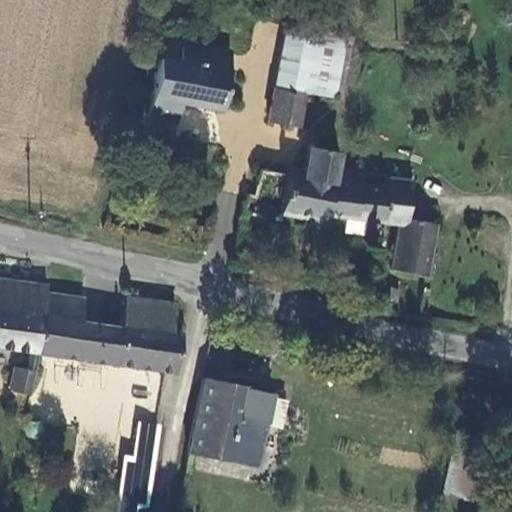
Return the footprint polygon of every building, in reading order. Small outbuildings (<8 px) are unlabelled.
[(282,23),(271,87),(306,93),(335,99),(347,36),(282,23)] [(184,52),(233,62),(236,49),(186,40),(184,52)] [(233,62),(184,52),(183,58),(164,54),(153,116),(181,122),(185,102),(224,110),(233,62)] [(299,129),(306,93),(271,87),(266,122),(299,129)] [(298,182),(331,187),(334,168),(338,154),(333,154),(335,136),(323,135),(307,130),(303,149),(298,173),(298,182)] [(326,216),(365,222),(372,176),(359,173),(352,172),(334,168),(331,187),(298,182),(298,173),(287,172),(285,177),(259,172),(253,196),(248,196),(244,214),(280,217),(292,219),(322,224),(326,216)] [(389,271),(426,280),(436,225),(405,221),(408,201),(412,182),(398,179),(389,178),(372,176),(365,222),(395,227),(389,271)] [(249,251),(244,253),(242,261),(245,266),(249,268),(254,266),(257,262),(257,257),(254,253),(249,251)] [(0,349),(26,353),(30,354),(37,355),(46,293),(47,289),(47,285),(0,278),(0,349)] [(174,304),(125,296),(121,327),(81,322),(83,298),(46,293),(37,355),(170,375),(174,372),(180,334),(171,332),(172,324),(174,304)] [(30,395),(37,355),(30,354),(26,353),(24,370),(10,367),(7,391),(30,395)] [(218,383),(204,379),(188,452),(260,468),(277,395),(218,383)] [(32,433),(39,433),(43,431),(42,426),(40,422),(34,420),(25,422),(24,429),(27,432),(32,433)] [(111,511),(147,511),(159,424),(135,422),(131,455),(121,454),(111,511)] [(471,499),(486,441),(455,432),(440,491),(471,499)]
